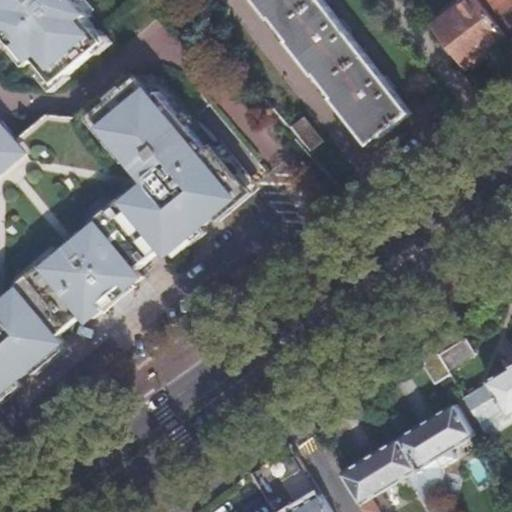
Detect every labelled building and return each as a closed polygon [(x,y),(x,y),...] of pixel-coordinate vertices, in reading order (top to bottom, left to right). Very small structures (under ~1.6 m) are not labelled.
[(61,86),(111,44),(91,20),(95,17),(80,0),(0,0),(0,12),(1,13),(0,13),(0,20),(16,40),(36,64),(40,60),(61,86)] [(256,0),(372,147),(413,114),(323,0),(256,0)] [(466,64),(504,32),(479,0),(464,0),(436,24),(466,64)] [(511,0),(479,0),(504,32),(511,42),(511,0)] [(0,308),(4,313),(27,294),(22,288),(54,262),(59,268),(103,230),(98,225),(130,198),(134,204),(157,185),(104,121),(144,88),(155,101),(165,92),(249,193),(257,187),(167,79),(132,76),(83,117),(81,115),(77,119),(51,116),(21,141),(5,122),(0,125),(0,308)] [(0,401),(7,395),(69,344),(64,338),(92,314),(98,320),(123,298),(148,278),(143,272),(171,248),(176,254),(240,201),(249,193),(165,92),(155,101),(144,88),(104,121),(157,185),(134,204),(130,198),(98,225),(103,230),(59,268),(54,262),(22,288),(27,294),(4,313),(0,308),(0,401)] [(293,130),(312,152),(324,142),(305,120),(293,130)] [(439,354),(447,367),(448,370),(476,352),(467,337),(439,354)] [(430,341),(418,350),(434,375),(447,367),(439,354),(430,341)] [(489,383),(466,398),(481,423),(505,408),(509,416),(511,414),(511,366),(488,381),(489,383)] [(458,403),(401,438),(434,493),(440,489),(437,483),(445,478),(445,473),(441,467),(456,457),(452,449),(475,434),(458,403)] [(505,408),(481,423),(491,440),(511,424),(511,419),(509,416),(505,408)] [(401,438),(344,473),(367,511),(381,511),(389,507),(381,493),(400,481),(408,495),(418,489),(429,506),(432,511),(438,511),(444,509),(439,500),(434,493),(401,438)] [(332,511),(323,495),(294,511),(332,511)]
